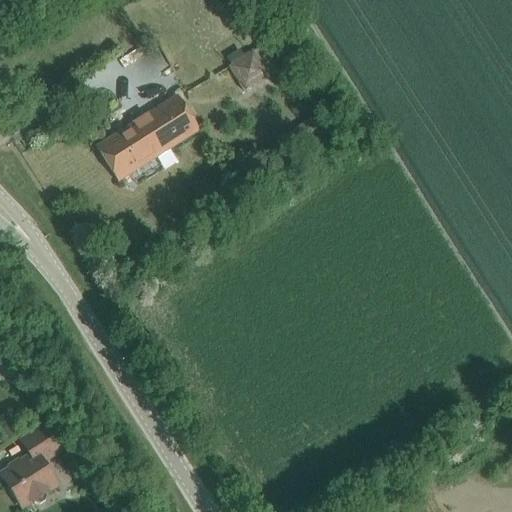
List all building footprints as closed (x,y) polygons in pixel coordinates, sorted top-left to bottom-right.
[(242,94),(286,67),(281,59),(272,64),(261,47),(226,69),(242,94)] [(118,183),(197,132),(176,98),(96,149),(118,183)] [(289,161),(331,135),(318,115),(276,141),(289,161)] [(0,367),(10,361),(0,345),(0,367)] [(30,458),(0,476),(20,509),(32,501),(34,504),(39,505),(45,502),(46,496),(44,493),(56,486),(41,462),(59,451),(45,428),(20,443),(30,458)]
